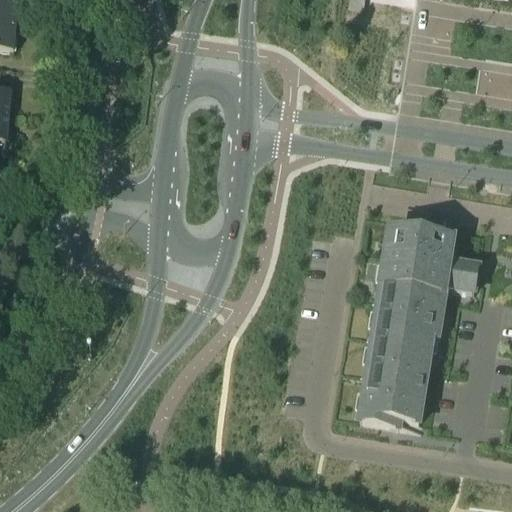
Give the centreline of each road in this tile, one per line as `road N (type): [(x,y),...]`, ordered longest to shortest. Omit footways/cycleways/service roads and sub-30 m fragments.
road 1 (residential): [(340,246),(312,436),(332,450),(511,478)]
road 2 (residential): [(402,133),(423,8),(511,23)]
road 3 (secondary): [(112,415),(210,304),(234,242)]
road 4 (residential): [(93,189),(109,0)]
road 5 (secondary): [(160,244),(152,323),(112,415)]
road 6 (residential): [(0,405),(59,307),(77,258)]
road 7 (residential): [(402,133),(295,119),(250,96)]
road 8 (residential): [(244,154),(284,143),(397,161)]
road 9 (secondary): [(15,511),(112,415)]
